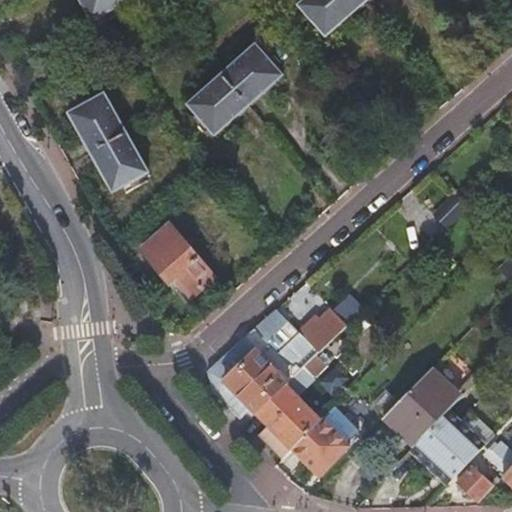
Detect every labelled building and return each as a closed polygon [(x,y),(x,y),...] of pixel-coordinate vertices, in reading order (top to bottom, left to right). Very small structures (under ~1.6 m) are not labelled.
[(126,0),(80,0),(92,20),(127,0),(126,0)] [(327,37),(366,3),(368,0),(308,0),(300,8),(327,37)] [(215,135),(248,106),(282,77),(255,46),(221,76),(189,105),(215,135)] [(146,173),(124,133),(103,94),(68,113),(90,152),(111,191),(146,173)] [(459,232),(466,210),(448,204),(441,227),(459,232)] [(17,237),(11,226),(0,231),(0,235),(4,244),(17,237)] [(174,279),(190,297),(213,276),(181,238),(179,239),(168,227),(142,249),(155,264),(154,265),(169,284),(174,279)] [(320,321),(316,318),(300,333),(310,343),(294,358),(304,368),(317,355),(336,337),(346,327),(332,312),(331,311),(320,321)] [(252,409),(257,414),(285,386),(288,384),(283,379),(289,374),(284,368),(278,374),(257,351),(244,338),(209,372),(214,393),(241,419),(252,409)] [(327,365),(317,355),(304,368),(314,378),(327,365)] [(459,400),(430,372),(365,439),(385,457),(406,435),(417,445),(448,412),(459,400)] [(285,386),(257,414),(269,426),(293,450),(320,421),(285,386)] [(448,412),(417,445),(409,452),(446,487),(476,454),(484,446),(448,412)] [(350,446),(322,419),(320,421),(293,450),(316,473),(327,462),(331,466),(350,446)] [(293,450),(269,426),(259,436),(282,460),(293,450)] [(511,462),(488,441),(484,446),(476,454),(503,478),(505,476),(511,468),(511,462)] [(458,480),(481,502),(500,481),(495,476),(491,481),(473,464),(458,480)]
